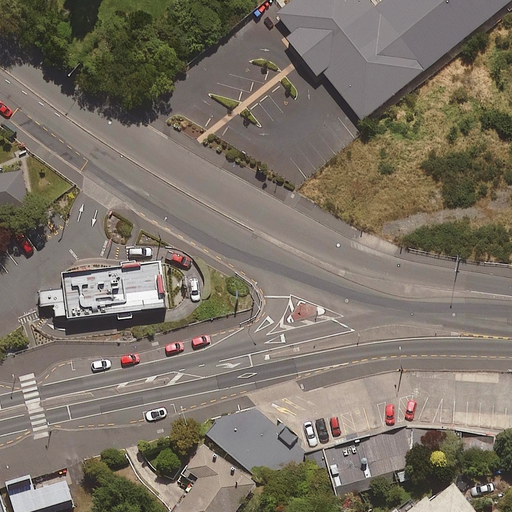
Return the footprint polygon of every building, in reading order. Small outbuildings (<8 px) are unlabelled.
[(390,0),(293,0),(282,10),(374,122),(511,8),(511,0),(400,0),(395,5),(390,0)] [(7,170),(0,171),(0,212),(14,210),(7,170)] [(67,317),(166,305),(160,261),(133,264),(62,273),(66,308),(67,317)] [(302,490),(306,452),(255,407),(216,419),(205,433),(256,479),(302,490)] [(511,425),(411,419),(306,452),(302,490),(408,460),(511,467),(511,425)] [(238,511),(257,487),(207,450),(186,478),(198,487),(179,511),(238,511)] [(30,474),(5,482),(14,511),(57,511),(74,507),(66,480),(35,489),(30,474)] [(470,511),(450,486),(417,511),(470,511)]
